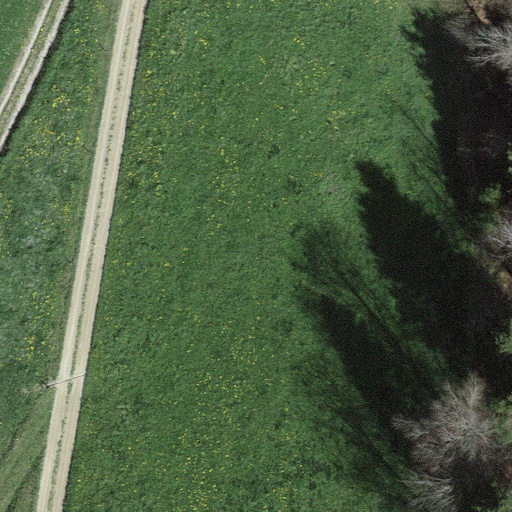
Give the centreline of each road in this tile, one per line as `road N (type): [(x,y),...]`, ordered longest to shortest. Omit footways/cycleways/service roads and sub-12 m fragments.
road 1 (track): [(53,511),(102,256),(138,0)]
road 2 (track): [(0,128),(55,0)]
